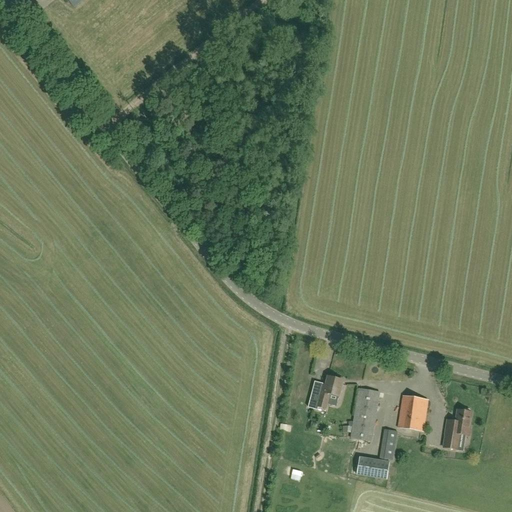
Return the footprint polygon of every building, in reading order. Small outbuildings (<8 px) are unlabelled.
[(343,381),(338,380),(338,379),(337,377),(332,376),(330,377),(330,378),(328,378),(326,385),(323,385),(318,383),(315,383),(308,408),(312,409),(317,410),(318,408),(325,410),(328,401),(329,396),(338,398),(343,381)] [(359,390),(351,440),(371,443),(380,393),(359,390)] [(402,398),(398,429),(423,433),(428,401),(402,398)] [(456,422),(447,421),(446,434),(446,435),(444,448),(458,450),(458,449),(456,449),(458,436),(460,436),(460,434),(470,436),(471,426),(470,426),(471,412),(470,412),(470,410),(469,409),(465,408),(464,409),(463,411),(458,410),(456,422)] [(384,430),(383,437),(379,460),(393,462),(398,433),(384,430)] [(390,463),(379,461),(359,458),(356,477),(387,482),(390,463)]
